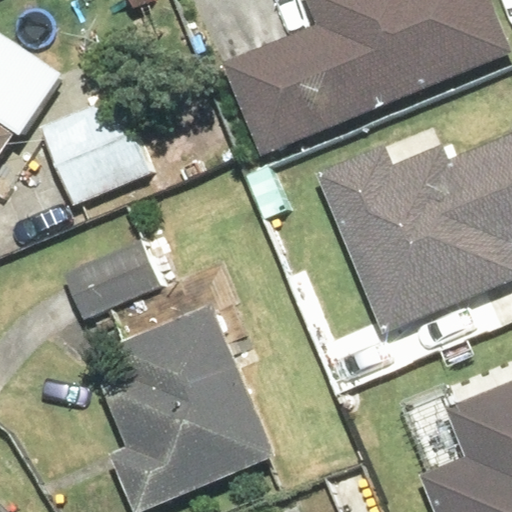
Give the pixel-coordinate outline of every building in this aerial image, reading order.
[(227,67),(265,160),(511,58),(511,46),(492,0),(307,0),(319,29),(227,67)] [(127,102),(44,135),(80,226),(163,193),(127,102)] [(0,174),(22,141),(0,126),(0,174)] [(391,150),(322,178),(389,340),(511,289),(511,139),(455,163),(449,150),(399,170),(391,150)] [(147,241),(62,275),(80,320),(165,286),(147,241)] [(155,511),(280,462),(219,310),(115,352),(130,388),(110,397),(132,449),(116,456),(139,511),(155,511)] [(468,463),(424,481),(437,511),(511,511),(511,384),(447,412),(468,463)]
